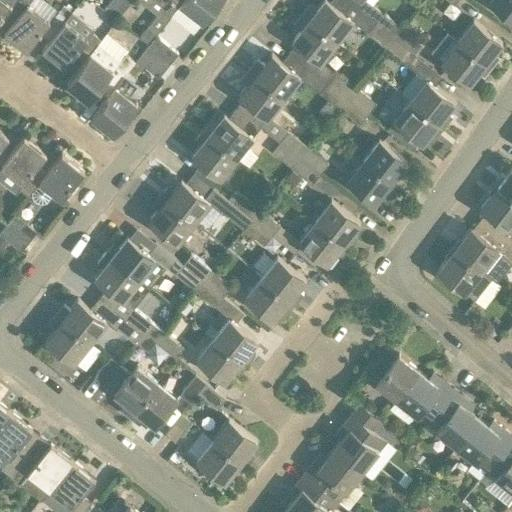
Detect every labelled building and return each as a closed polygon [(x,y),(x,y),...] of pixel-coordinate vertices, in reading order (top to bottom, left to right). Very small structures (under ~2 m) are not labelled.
[(0,0),(0,19),(2,16),(12,22),(29,0),(0,0)] [(29,0),(12,22),(5,32),(28,49),(41,32),(50,38),(68,16),(59,9),(58,10),(45,0),(29,0)] [(116,20),(132,0),(110,0),(103,9),(116,20)] [(148,45),(181,2),(182,0),(141,0),(158,13),(139,38),(148,45)] [(182,0),(181,2),(204,20),(219,0),(182,0)] [(355,21),(359,24),(367,31),(375,21),(366,14),(348,0),(330,0),(330,1),(329,0),(323,0),(317,8),(312,4),(304,13),(339,41),(355,21)] [(348,0),(366,14),(375,21),(383,12),(367,0),(348,0)] [(511,0),(489,0),(511,17),(511,0)] [(75,54),(83,61),(98,43),(101,39),(92,32),(94,29),(72,11),(68,16),(50,38),(43,48),(65,66),(75,54)] [(388,31),(396,38),(404,28),(383,11),(383,12),(375,21),(388,31)] [(315,71),(322,61),(339,41),(304,13),(296,24),(301,28),(293,38),(298,42),(290,51),(315,71)] [(473,18),(457,39),(491,66),(500,55),(494,51),(503,40),(473,18)] [(404,28),(396,38),(415,53),(423,44),(404,28)] [(388,31),(380,41),(388,48),(396,38),(388,31)] [(157,35),(150,45),(170,61),(178,52),(157,35)] [(396,38),(388,48),(407,64),(415,53),(396,38)] [(484,76),(491,66),(457,39),(441,59),(471,82),(479,71),(484,76)] [(99,88),(108,94),(115,85),(116,86),(135,61),(125,53),(120,60),(98,43),(83,61),(67,82),(90,99),(99,88)] [(170,61),(150,45),(134,64),(141,70),(145,66),(158,76),(170,61)] [(259,59),(251,69),(286,96),(301,77),(307,81),(315,71),(290,51),(283,60),(273,52),(264,63),(259,59)] [(240,93),(245,97),(237,107),(262,127),(270,117),(286,96),(251,69),(243,79),(248,83),(240,93)] [(349,98),(328,81),(315,71),(307,81),(341,108),(349,98)] [(336,71),(328,81),(349,98),(357,88),(336,71)] [(426,78),(410,98),(445,125),(453,115),(447,111),(455,100),(426,78)] [(115,85),(108,94),(92,115),(115,132),(138,103),(116,86),(115,85)] [(360,123),(368,113),(349,98),(341,108),(360,123)] [(437,135),(445,125),(410,98),(394,119),(387,128),(412,148),(420,138),(423,141),(431,131),(437,135)] [(211,118),(202,129),(238,157),(255,136),(262,127),(237,107),(229,116),(225,113),(216,123),(211,118)] [(0,166),(9,156),(0,148),(9,137),(0,129),(0,166)] [(238,157),(202,129),(194,139),(200,144),(192,153),(202,161),(194,172),(196,173),(213,186),(221,176),(222,177),(238,157)] [(280,141),(301,158),(309,147),(288,131),(280,141)] [(0,166),(0,179),(17,193),(21,189),(29,195),(32,192),(40,181),(47,172),(38,165),(47,153),(25,135),(9,156),(0,166)] [(379,138),(363,158),(398,185),(405,175),(400,171),(408,160),(379,138)] [(273,151),(294,167),(301,158),(280,141),(273,151)] [(309,147),(301,158),(320,173),(329,163),(309,147)] [(63,152),(47,172),(40,181),(32,192),(32,195),(34,199),(38,202),(42,203),(47,201),(54,193),(62,199),(85,170),(63,152)] [(301,158),(294,167),(313,183),(320,173),(301,158)] [(398,185),(363,158),(347,179),(376,201),(384,191),(390,195),(398,185)] [(511,166),(498,185),(511,195),(511,166)] [(232,202),(228,199),(213,186),(196,173),(187,183),(182,178),(174,189),(168,184),(160,194),(195,222),(210,203),(223,213),(224,212),(232,202)] [(511,195),(498,185),(482,206),(511,229),(511,241),(511,243),(511,195)] [(232,202),(253,219),(261,209),(236,189),(228,199),(232,202)] [(179,242),(195,222),(160,194),(152,204),(158,209),(150,219),(179,242)] [(330,197),(314,217),(350,245),(357,235),(352,231),(360,221),(330,197)] [(224,212),(245,229),(253,219),(232,202),(224,212)] [(280,224),(261,209),(253,219),(273,234),(280,224)] [(37,230),(16,213),(8,222),(30,239),(37,230)] [(314,217),(298,238),(303,242),(329,262),(337,251),(342,255),(350,245),(314,217)] [(245,229),(264,244),(273,234),(253,219),(245,229)] [(8,222),(0,232),(21,250),(30,239),(8,222)] [(504,252),(474,228),(471,226),(455,247),(492,276),(491,277),(494,279),(510,259),(511,259),(511,243),(504,252)] [(114,240),(106,251),(141,279),(158,258),(128,235),(120,245),(114,240)] [(492,276),(455,247),(438,269),(466,291),(475,298),(491,277),(492,276)] [(101,297),(145,334),(153,322),(135,308),(152,287),(141,279),(106,251),(98,261),(104,265),(95,276),(108,286),(100,296),(101,297)] [(192,253),(184,263),(205,280),(213,270),(192,253)] [(306,277),(276,254),(261,274),(296,302),(304,292),(298,288),(306,277)] [(176,273),(197,290),(205,280),(184,263),(176,273)] [(213,270),(205,280),(224,295),(232,285),(213,270)] [(261,274),(244,295),(274,318),(282,308),(288,312),(296,302),(261,274)] [(197,290),(216,305),(224,295),(205,280),(197,290)] [(138,343),(145,334),(101,297),(92,308),(79,297),(70,309),(65,304),(57,314),(91,341),(106,321),(116,329),(118,328),(137,343),(138,343)] [(75,361),(91,341),(57,314),(49,324),(55,329),(47,338),(75,361)] [(204,329),(213,336),(248,363),(256,353),(250,349),(258,338),(229,315),(219,329),(210,322),(204,329)] [(156,341),(157,341),(165,331),(153,322),(145,334),(138,343),(148,351),(156,341)] [(184,346),(165,331),(157,341),(176,356),(184,346)] [(248,363),(213,336),(197,356),(226,379),(234,369),(240,373),(248,363)] [(397,399),(420,369),(398,353),(376,382),(397,399)] [(105,385),(106,383),(121,364),(110,356),(94,376),(105,385)] [(121,407),(131,415),(159,380),(138,363),(131,372),(121,364),(106,383),(116,390),(115,392),(126,401),(121,407)] [(397,399),(427,423),(455,387),(434,371),(429,377),(420,369),(397,399)] [(190,401),(198,391),(206,381),(196,373),(180,393),(190,401)] [(156,425),(179,396),(159,380),(131,415),(141,422),(145,417),(156,425)] [(206,381),(198,391),(218,407),(226,397),(206,381)] [(435,429),(457,446),(480,417),(470,409),(475,403),(455,387),(427,423),(435,429)] [(0,425),(12,411),(0,401),(0,425)] [(352,412),(374,429),(381,420),(379,419),(381,417),(360,401),(352,412)] [(2,468),(11,475),(43,435),(12,411),(0,425),(0,461),(4,465),(2,468)] [(192,420),(181,412),(166,433),(176,441),(192,420)] [(387,439),(374,429),(352,412),(342,424),(348,429),(334,446),(364,469),(387,439)] [(214,437),(247,464),(255,454),(250,450),(258,439),(230,417),(214,437)] [(478,463),(487,470),(511,438),(511,432),(494,418),(489,424),(480,417),(457,446),(478,463)] [(381,420),(374,429),(387,439),(393,443),(400,435),(381,420)] [(201,451),(212,437),(203,430),(192,444),(201,451)] [(43,498),(44,498),(74,460),(43,435),(11,475),(21,483),(29,472),(51,489),(43,498)] [(247,464),(214,437),(197,458),(226,481),(234,470),(239,474),(247,464)] [(511,438),(487,470),(511,489),(511,438)] [(340,500),(364,469),(334,446),(326,457),(320,452),(305,472),(340,500)] [(82,511),(90,502),(82,495),(96,477),(74,460),(44,498),(61,511),(82,511)] [(301,490),(288,507),(294,511),(330,511),(340,500),(305,472),(295,485),(301,490)]
